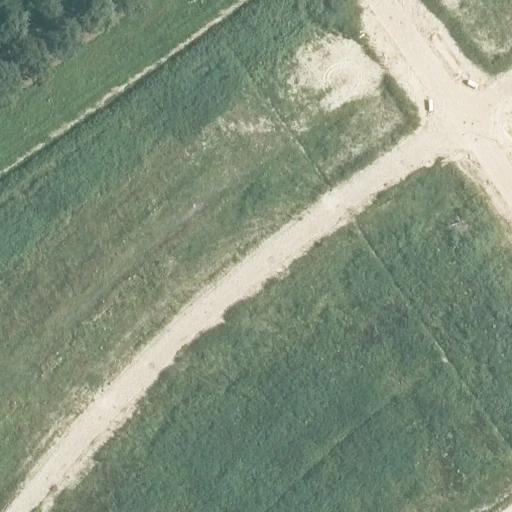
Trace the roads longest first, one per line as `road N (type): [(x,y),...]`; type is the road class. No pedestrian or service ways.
road 1 (residential): [(17,511),(184,332),(471,116)]
road 2 (residential): [(385,0),(471,116)]
